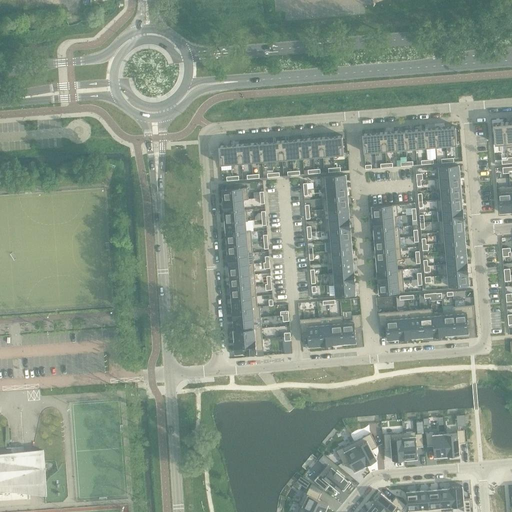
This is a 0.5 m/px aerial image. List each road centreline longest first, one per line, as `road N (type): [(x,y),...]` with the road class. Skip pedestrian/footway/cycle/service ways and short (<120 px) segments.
road 1 (residential): [(216,371),(203,139),(211,128),(352,116)]
road 2 (residential): [(216,371),(482,349),(476,230)]
road 3 (secondary): [(511,23),(233,53)]
road 4 (secondary): [(240,82),(511,61)]
road 5 (unclassified): [(169,375),(157,189)]
road 6 (residential): [(480,468),(373,476),(344,511)]
road 7 (secondary): [(138,30),(100,59),(0,70)]
road 8 (unclassified): [(179,511),(169,375)]
road 9 (residential): [(412,186),(358,190),(352,116)]
road 10 (residential): [(476,230),(466,107)]
